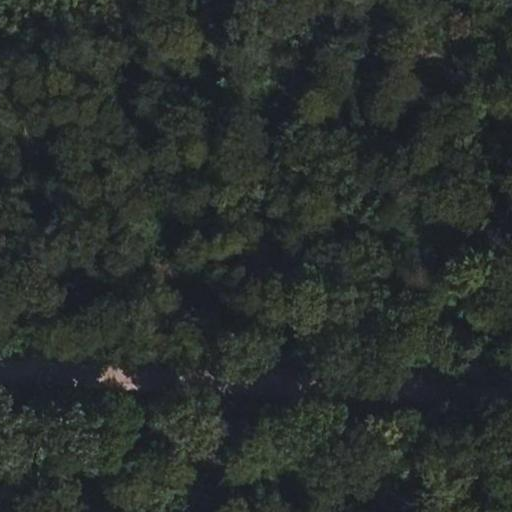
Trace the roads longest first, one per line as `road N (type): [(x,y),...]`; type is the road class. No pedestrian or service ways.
road 1 (unknown): [(0,369),(511,397)]
road 2 (track): [(511,109),(456,396)]
